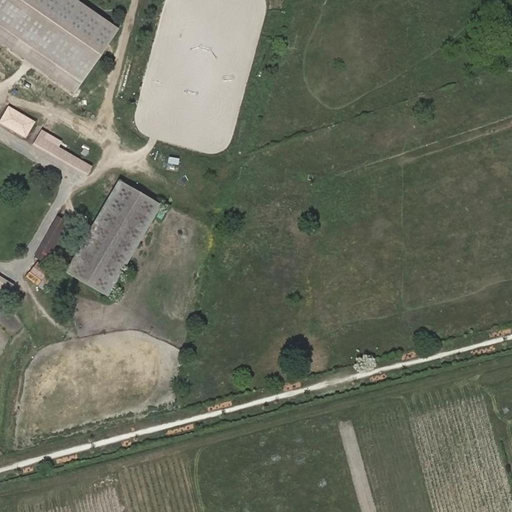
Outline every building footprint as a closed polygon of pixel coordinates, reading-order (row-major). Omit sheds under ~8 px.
[(117,29),(74,0),(0,0),(0,25),(81,81),(117,29)] [(0,43),(73,92),(81,81),(0,25),(0,43)] [(2,122),(9,125),(17,111),(11,107),(2,122)] [(9,125),(20,132),(28,118),(17,111),(9,125)] [(28,118),(20,132),(26,136),(35,122),(28,118)] [(92,168),(39,137),(35,144),(88,174),(92,168)] [(119,180),(66,271),(109,296),(162,205),(119,180)] [(69,223),(58,216),(34,257),(45,264),(69,223)] [(363,244),(363,259),(378,259),(378,244),(363,244)] [(468,250),(470,265),(486,263),(485,248),(468,250)] [(426,259),(426,270),(441,270),(441,258),(426,259)] [(29,277),(47,287),(55,272),(37,263),(29,277)] [(379,279),(365,281),(367,295),(381,293),(379,279)] [(0,280),(0,289),(8,294),(12,288),(0,280)] [(306,312),(306,326),(321,326),(320,312),(306,312)]
